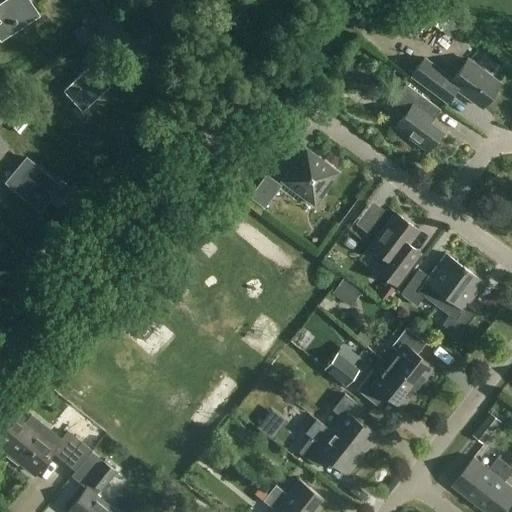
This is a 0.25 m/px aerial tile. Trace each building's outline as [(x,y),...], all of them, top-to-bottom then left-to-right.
[(40,15),(29,0),(4,0),(0,3),(0,19),(10,35),(40,15)] [(251,2),(248,0),(216,0),(206,9),(224,28),(251,2)] [(452,79),(424,58),(411,75),(447,102),(457,88),(483,107),(500,84),(467,60),(452,79)] [(110,86),(91,65),(63,90),(82,111),(110,86)] [(441,110),(406,84),(391,105),(405,115),(396,126),(428,150),(434,142),(440,141),(439,136),(442,132),(431,124),(441,110)] [(338,173),(306,149),(282,181),(314,205),(338,173)] [(26,158),(5,182),(39,210),(60,186),(26,158)] [(281,185),(266,174),(249,197),(264,208),(281,185)] [(419,230),(396,212),(370,247),(384,257),(375,269),(396,285),(420,253),(409,244),(419,230)] [(437,305),(465,267),(446,253),(429,276),(419,269),(401,294),(417,306),(424,296),(437,305)] [(484,282),(465,267),(437,305),(450,314),(442,324),(459,336),(477,312),(467,305),(484,282)] [(390,364),(417,386),(433,367),(417,354),(426,343),(407,328),(392,346),(399,352),(390,364)] [(342,387),(347,382),(350,385),(367,369),(348,350),(326,371),(342,387)] [(401,407),(417,386),(390,364),(380,377),(372,371),(357,390),(377,405),(385,394),(401,407)] [(342,418),(332,430),(363,455),(378,436),(356,418),(364,408),(346,394),(333,410),(342,418)] [(76,470),(92,450),(79,440),(67,431),(62,437),(31,412),(24,422),(14,414),(0,431),(0,443),(21,460),(20,462),(34,473),(52,451),(76,470)] [(502,421),(491,413),(474,435),(485,444),(502,421)] [(271,430),(282,434),(288,420),(277,415),(271,430)] [(174,427),(180,443),(189,440),(184,424),(174,427)] [(347,475),(363,455),(332,430),(323,442),(313,434),(299,452),(318,467),(325,458),(347,475)] [(117,470),(92,450),(76,470),(72,476),(85,487),(67,510),(70,511),(115,511),(96,496),(117,470)] [(452,483),(476,502),(507,462),(500,456),(490,468),(474,456),(452,483)] [(511,466),(507,462),(476,502),(488,511),(505,511),(511,504),(511,485),(506,481),(511,473),(511,466)] [(270,492),(294,511),(317,511),(327,500),(300,479),(287,494),(276,485),(270,492)] [(294,511),(270,492),(265,498),(277,508),(273,511),(294,511)]
